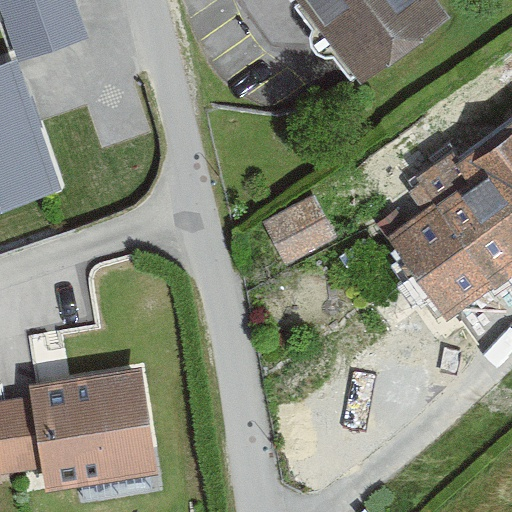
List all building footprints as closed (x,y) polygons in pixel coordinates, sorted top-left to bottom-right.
[(78,0),(0,0),(16,45),(19,53),(89,29),(78,0)] [(425,0),(287,0),(359,95),(447,29),(425,0)] [(16,45),(0,50),(0,197),(62,176),(19,53),(16,45)] [(511,114),(376,212),(447,311),(511,264),(511,114)] [(339,233),(314,186),(262,214),(287,261),(339,233)] [(396,307),(413,338),(442,322),(426,292),(396,307)] [(386,369),(410,401),(465,358),(440,327),(386,369)] [(128,355),(21,378),(46,491),(153,468),(128,355)]
